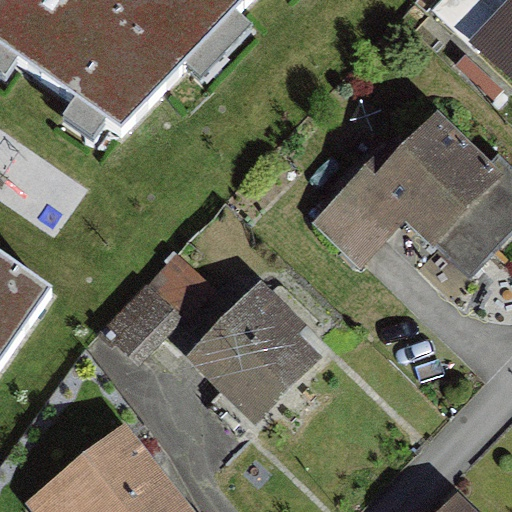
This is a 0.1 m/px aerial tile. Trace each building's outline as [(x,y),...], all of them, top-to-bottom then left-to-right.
[(194,61),(107,0),(106,0),(0,0),(0,53),(121,138),(194,61)] [(107,0),(194,61),(252,0),(107,0)] [(511,0),(447,0),(436,11),(511,88),(511,0)] [(383,155),(319,223),(359,260),(402,213),(469,275),(511,229),(511,189),(443,125),(400,171),(383,155)] [(0,369),(51,296),(0,260),(0,369)] [(173,267),(99,335),(130,368),(203,300),(173,267)] [(262,299),(200,364),(256,417),(318,352),(262,299)] [(176,511),(123,440),(40,502),(46,511),(176,511)]
